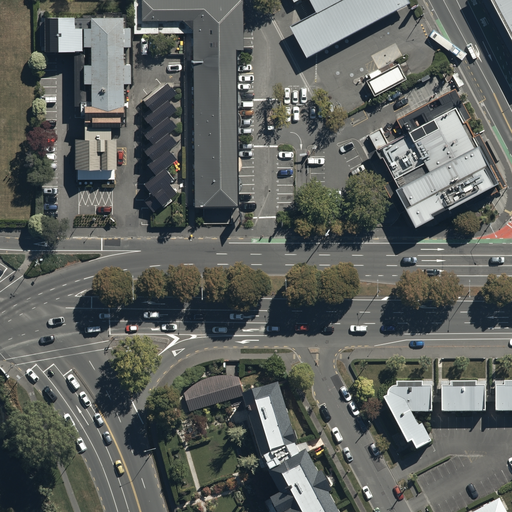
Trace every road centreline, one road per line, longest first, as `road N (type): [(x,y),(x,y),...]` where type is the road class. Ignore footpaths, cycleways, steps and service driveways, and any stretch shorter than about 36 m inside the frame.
road 1 (primary): [(292,316),(92,315),(35,323)]
road 2 (primary): [(292,316),(266,337),(175,351),(152,374),(118,453)]
road 3 (primary): [(0,243),(156,245),(216,259)]
road 4 (residential): [(302,316),(394,511)]
road 5 (primary): [(511,318),(302,316)]
road 6 (primary): [(216,259),(424,260)]
road 7 (primary): [(17,303),(127,268),(216,259)]
road 8 (tertiary): [(35,323),(74,371),(118,453)]
road 9 (secondary): [(451,0),(511,114)]
